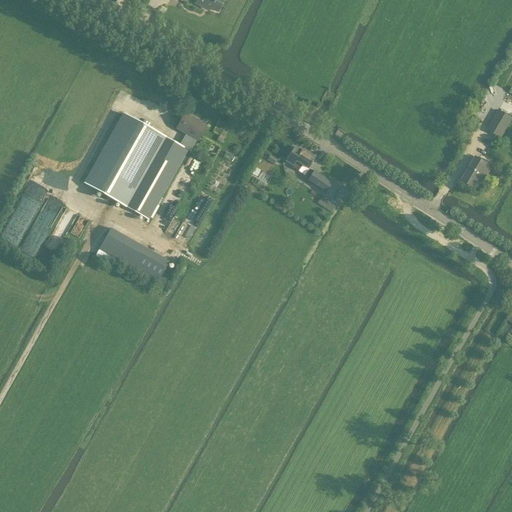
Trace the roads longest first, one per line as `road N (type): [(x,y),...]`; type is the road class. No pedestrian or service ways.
road 1 (track): [(0,401),(106,218),(73,188),(123,93),(170,109),(194,64)]
road 2 (tertiary): [(92,0),(479,242)]
